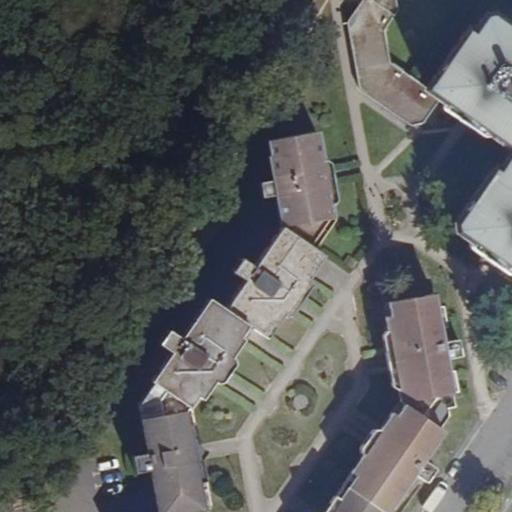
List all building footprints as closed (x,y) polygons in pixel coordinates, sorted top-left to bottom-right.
[(419,138),(430,136),(448,109),(427,95),(413,85),(391,71),(386,43),(403,20),(401,4),(372,10),(355,34),(367,100),(419,138)] [(454,232),(489,256),(510,270),(511,267),(511,34),(488,17),(470,41),(467,39),(427,95),(448,109),(484,135),(486,132),(511,150),(511,154),(495,177),(493,175),(454,232)] [(275,192),(282,226),(315,249),(330,225),(327,205),(330,205),(320,147),(317,148),(314,134),(275,141),(278,154),(268,156),(272,176),(258,179),(261,195),(275,192)] [(304,273),(319,252),(315,249),(282,226),(255,264),(243,255),(233,269),(246,278),(225,307),(211,297),(182,338),(170,329),(160,342),(172,350),(152,379),(155,381),(191,404),(198,394),(204,398),(238,350),(233,346),(248,324),(261,333),(270,321),(276,325),(309,276),(304,273)] [(393,410),(357,460),(361,463),(346,485),(385,510),(413,471),(428,481),(439,466),(424,456),(443,428),(441,426),(449,415),(448,406),(455,404),(446,358),(461,355),(458,338),(443,341),(433,293),(390,301),(395,327),(388,329),(400,386),(405,384),(407,397),(398,413),(393,410)] [(187,410),(191,404),(155,381),(144,396),(145,401),(139,403),(146,452),(130,455),(133,471),(149,468),(157,511),(193,511),(201,511),(202,511),(197,481),(204,480),(195,421),(190,423),(187,410)] [(383,511),(385,510),(346,485),(339,496),(334,492),(320,511),(383,511)]
